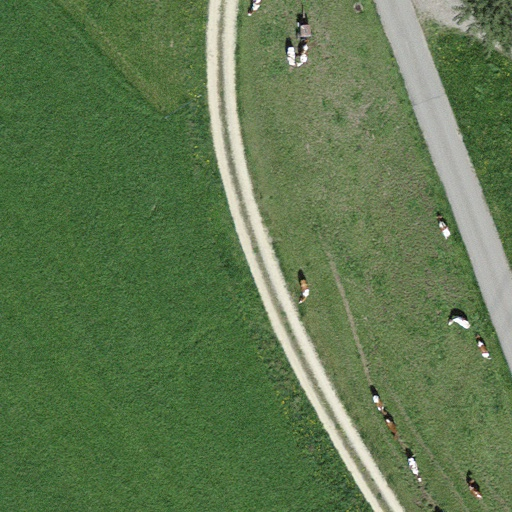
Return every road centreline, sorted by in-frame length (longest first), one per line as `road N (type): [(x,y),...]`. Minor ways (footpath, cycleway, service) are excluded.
road 1 (track): [(222,0),(220,105),(236,196),(324,405),(388,511)]
road 2 (unclassified): [(511,318),(394,0)]
